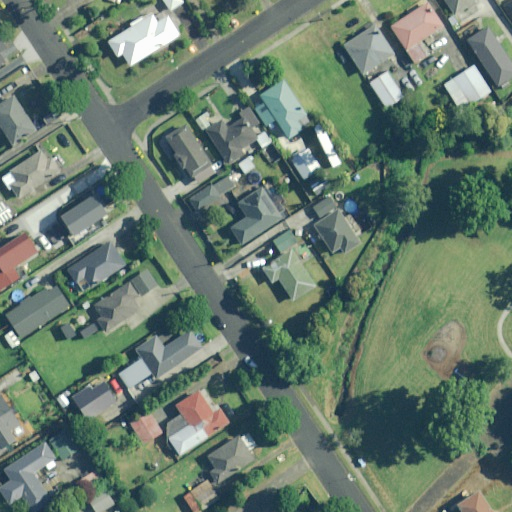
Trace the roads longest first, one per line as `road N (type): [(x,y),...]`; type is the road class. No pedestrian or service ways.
road 1 (residential): [(104,131),(359,511)]
road 2 (residential): [(104,131),(303,0)]
road 3 (residential): [(18,0),(104,131)]
